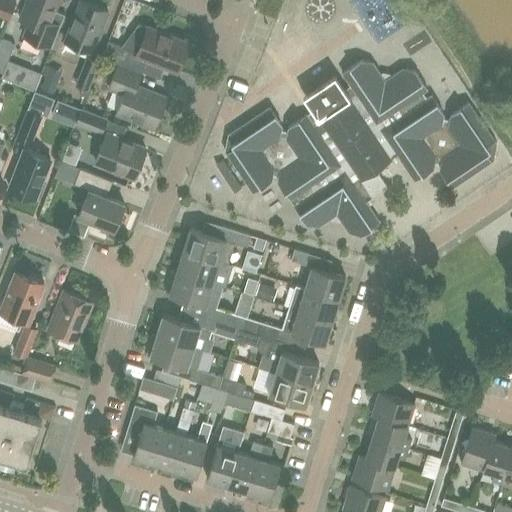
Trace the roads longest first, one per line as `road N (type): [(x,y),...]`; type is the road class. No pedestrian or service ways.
road 1 (residential): [(303,511),(379,277),(511,185)]
road 2 (residential): [(139,276),(231,19)]
road 3 (residential): [(79,461),(139,276)]
road 4 (residential): [(244,511),(79,461)]
road 5 (residential): [(0,222),(139,276)]
